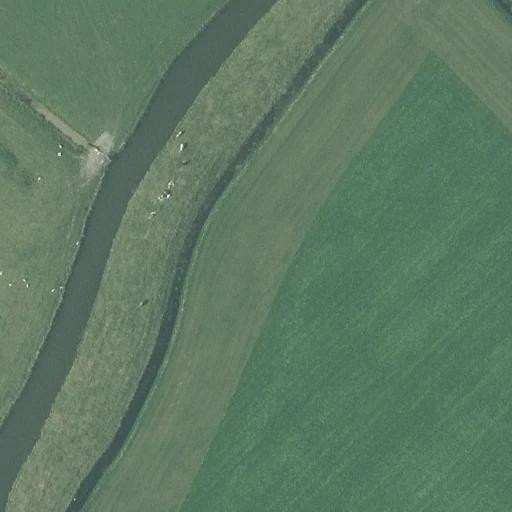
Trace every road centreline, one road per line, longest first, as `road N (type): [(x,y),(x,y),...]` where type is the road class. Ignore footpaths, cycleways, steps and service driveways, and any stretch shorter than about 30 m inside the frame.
road 1 (track): [(69,187),(205,0)]
road 2 (track): [(0,137),(69,187),(20,308)]
